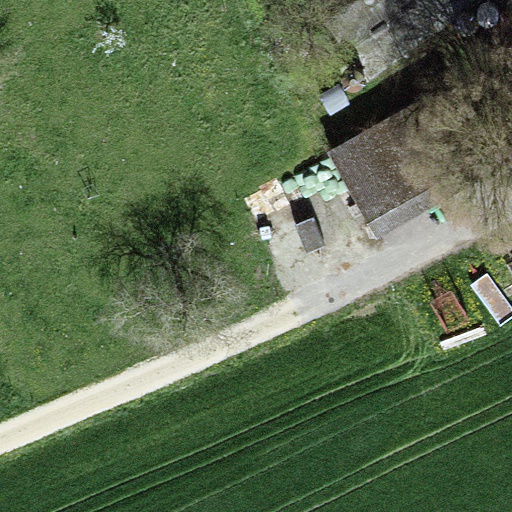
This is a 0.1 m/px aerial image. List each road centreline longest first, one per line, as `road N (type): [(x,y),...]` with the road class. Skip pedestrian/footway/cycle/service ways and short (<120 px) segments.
road 1 (track): [(400,258),(0,444)]
road 2 (unclassified): [(400,258),(511,201)]
